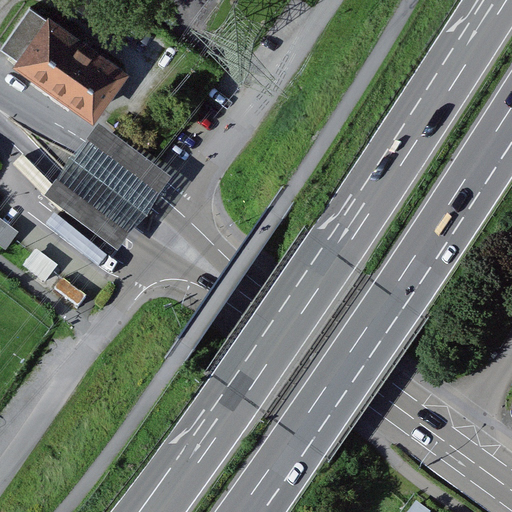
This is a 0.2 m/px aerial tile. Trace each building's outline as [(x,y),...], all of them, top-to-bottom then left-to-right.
[(137,69),(41,0),(8,46),(95,108),(104,115),(137,69)] [(109,0),(74,0),(128,39),(140,22),(109,0)] [(181,182),(108,129),(55,201),(128,254),(174,192),(181,182)] [(19,232),(0,218),(0,246),(10,254),(24,235),(19,232)] [(28,267),(50,284),(63,267),(44,253),(40,250),(28,267)] [(68,279),(60,289),(84,307),(92,298),(68,279)]
